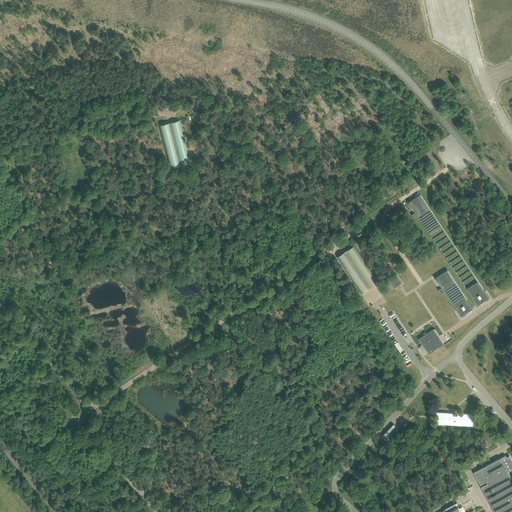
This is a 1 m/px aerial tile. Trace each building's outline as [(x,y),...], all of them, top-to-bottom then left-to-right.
[(191,162),(180,120),(159,125),(170,168),(191,162)] [(414,211),(418,217),(430,209),(420,194),(408,202),(412,207),(414,211)] [(336,257),(361,293),(379,282),(354,245),(336,257)] [(441,286),(443,290),(455,282),(447,270),(435,278),(439,283),(441,286)] [(390,280),(395,286),(401,282),(397,275),(390,280)] [(472,298),(477,305),(489,297),(485,292),(484,289),(472,297),(472,298)] [(458,312),(461,316),(473,308),(468,300),(456,308),(457,310),(458,312)] [(421,342),(429,354),(443,344),(444,344),(434,328),(427,333),(426,332),(424,334),(424,335),(418,338),(420,342),(421,342)] [(394,344),(400,352),(403,350),(398,342),(394,344)] [(404,418),(408,422),(418,412),(414,408),(404,418)] [(472,414),(457,413),(438,412),(437,424),(471,425),(472,414)] [(474,472),(495,511),(511,511),(511,478),(508,472),(511,469),(511,467),(511,460),(509,455),(506,457),(505,455),(474,472)]
